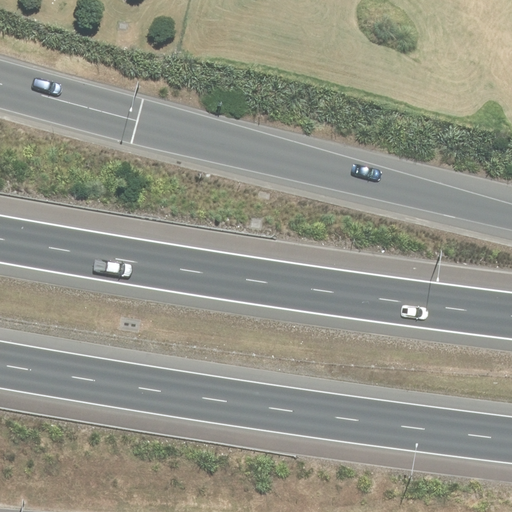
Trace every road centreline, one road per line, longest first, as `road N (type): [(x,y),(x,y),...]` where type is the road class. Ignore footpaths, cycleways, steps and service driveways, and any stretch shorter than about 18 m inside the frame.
road 1 (motorway): [(0,84),(511,224)]
road 2 (motorway): [(0,239),(511,323)]
road 3 (motorway): [(511,445),(0,365)]
